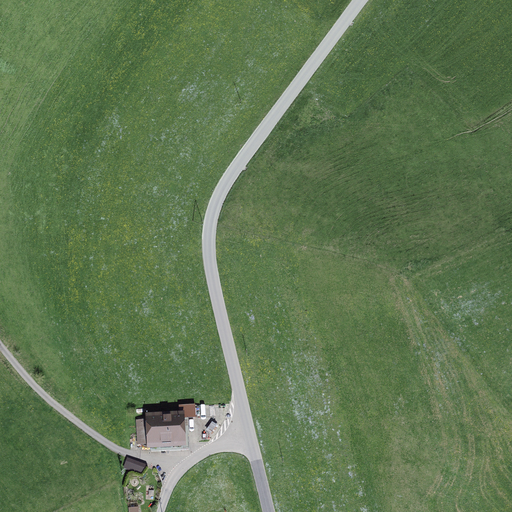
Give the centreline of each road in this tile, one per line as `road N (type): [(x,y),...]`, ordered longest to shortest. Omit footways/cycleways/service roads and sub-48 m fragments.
road 1 (tertiary): [(250,438),(211,271),(212,210),(360,0)]
road 2 (residential): [(179,471),(104,441),(43,395),(0,345)]
